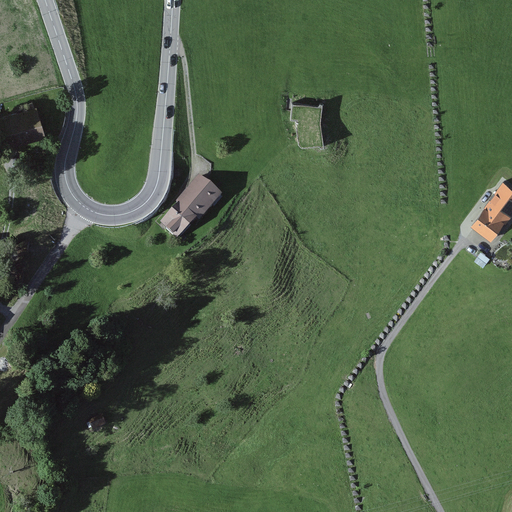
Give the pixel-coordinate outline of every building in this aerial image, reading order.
[(321,108),(293,105),(291,121),(295,121),(299,145),(305,149),(323,146),(320,124),(321,108)] [(39,135),(31,109),(3,117),(11,144),(39,135)] [(213,193),(193,177),(156,223),(175,239),(213,193)] [(511,204),(511,194),(499,184),(466,226),(484,240),(511,204)] [(96,425),(109,419),(105,409),(92,415),(96,425)]
